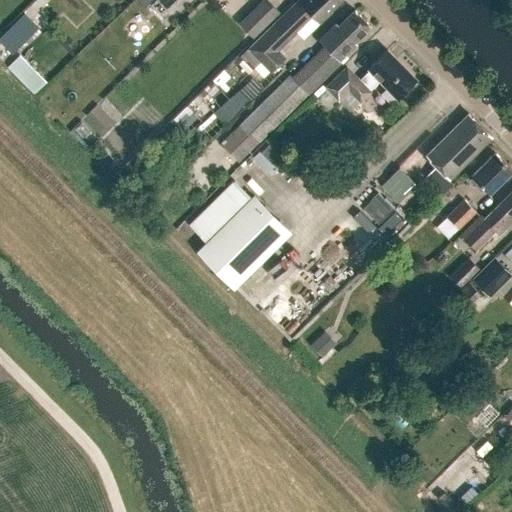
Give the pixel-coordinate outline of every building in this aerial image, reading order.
[(267,0),(261,0),(238,23),(253,38),(280,12),(267,0)] [(317,23),(340,0),(302,0),(300,3),(297,0),(296,0),(246,49),(270,73),(284,59),(277,52),(312,18),(317,23)] [(353,42),(370,26),(354,10),(337,26),(335,23),(318,40),(324,47),(291,78),(289,76),(228,135),(246,153),(340,62),(339,61),(356,44),(353,42)] [(1,37),(13,50),(29,36),(17,23),(1,37)] [(397,98),(416,79),(386,50),(367,69),(369,70),(360,79),(346,66),(325,87),(349,110),(359,100),(361,102),(372,91),(370,89),(379,81),(397,98)] [(45,80),(20,55),(7,67),(32,92),(45,80)] [(257,77),(217,108),(225,119),(265,88),(257,77)] [(448,179),(491,137),(468,113),(425,155),(448,179)] [(84,138),(90,132),(81,123),(75,129),(84,138)] [(383,131),(378,126),(370,125),(365,131),(373,140),(383,131)] [(284,158),(270,144),(261,153),(259,152),(253,158),(270,176),(277,169),(275,167),(284,158)] [(489,192),(511,170),(494,152),(472,174),(473,176),(470,179),(481,191),(484,187),(489,192)] [(398,202),(416,185),(399,168),(381,185),(398,202)] [(181,173),(152,202),(171,221),(200,193),(181,173)] [(252,199),(234,180),(189,224),(207,243),(252,199)] [(499,236),(511,222),(511,190),(483,219),(479,216),(460,236),(475,251),(494,232),(499,236)] [(394,209),(378,193),(370,200),(371,200),(363,208),(378,224),(394,209)] [(290,234),(254,197),(252,199),(207,243),(198,252),(234,289),(290,234)] [(459,228),(476,211),(463,199),(446,215),(447,216),(436,226),(448,238),(458,227),(459,228)] [(442,253),(435,261),(439,265),(447,258),(442,253)] [(511,275),(511,274),(495,256),(472,279),(490,297),(511,275)] [(461,286),(479,268),(468,257),(450,276),(461,286)] [(468,306),(480,294),(468,282),(456,294),(468,306)] [(322,356),(336,343),(325,331),(310,345),(322,356)] [(444,491),(438,497),(450,510),(456,504),(444,491)]
